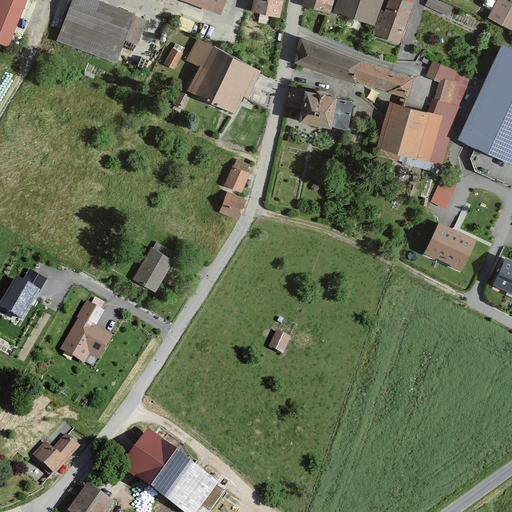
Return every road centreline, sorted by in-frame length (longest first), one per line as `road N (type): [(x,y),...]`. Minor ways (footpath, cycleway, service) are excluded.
road 1 (tertiary): [(298,0),(252,208),(126,411),(53,499)]
road 2 (track): [(252,208),(329,229),(462,294)]
road 3 (track): [(268,511),(161,420),(126,411)]
road 4 (unknown): [(292,31),(418,77)]
